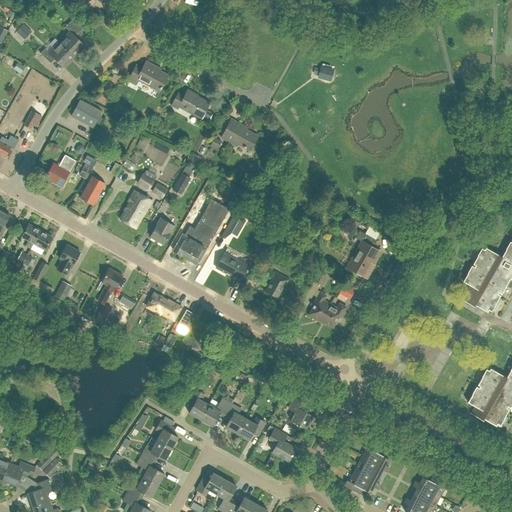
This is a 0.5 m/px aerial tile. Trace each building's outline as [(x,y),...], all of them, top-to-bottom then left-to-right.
[(69,31),(59,42),(74,56),(84,46),(75,37),(79,32),(69,22),(65,27),(69,31)] [(33,32),(25,25),(17,34),(24,41),(33,32)] [(63,68),(74,56),(59,42),(49,53),(44,49),(40,53),(50,63),(54,59),(63,68)] [(157,67),(145,61),(142,68),(136,65),(127,81),(135,85),(138,80),(159,91),(168,75),(156,69),(157,67)] [(25,68),(18,64),(13,72),(21,76),(25,68)] [(334,70),(321,66),(318,78),(331,82),(334,70)] [(193,93),(187,90),(184,96),(178,93),(171,105),(178,108),(179,107),(201,119),(209,103),(193,94),(193,93)] [(101,111),(80,100),(71,116),(92,127),(101,111)] [(130,110),(116,103),(112,111),(126,118),(130,110)] [(37,108),(33,105),(30,110),(32,111),(24,125),(30,129),(32,125),(36,127),(42,116),(35,112),(37,108)] [(234,106),(231,115),(237,117),(240,108),(234,106)] [(243,125),(231,119),(221,137),(237,146),(238,144),(250,151),(258,136),(242,127),(243,125)] [(62,134),(60,145),(71,147),(73,136),(62,134)] [(18,140),(10,135),(7,140),(2,137),(0,139),(0,153),(2,155),(3,154),(6,156),(11,147),(13,148),(18,140)] [(75,161),(65,155),(58,166),(53,163),(45,177),(61,186),(69,172),(75,161)] [(95,161),(86,156),(83,161),(86,163),(79,175),(85,178),(95,161)] [(113,174),(120,176),(124,166),(117,164),(113,174)] [(156,177),(145,170),(137,182),(148,189),(156,177)] [(172,190),(181,196),(191,179),(181,174),(172,190)] [(105,184),(92,176),(80,197),(93,205),(105,184)] [(166,190),(156,184),(152,191),(162,197),(166,190)] [(153,200),(135,190),(128,201),(130,202),(120,219),(135,228),(144,214),(145,214),(153,200)] [(242,196),(234,192),(225,207),(212,200),(194,229),(189,226),(184,235),(182,234),(172,250),(197,264),(224,218),(228,221),(233,212),(232,212),(242,196)] [(196,221),(206,202),(199,199),(190,218),(196,221)] [(9,215),(0,210),(0,238),(7,225),(4,224),(9,215)] [(149,236),(163,245),(175,225),(161,217),(149,236)] [(32,243),(33,243),(40,230),(28,224),(21,237),(28,241),(25,245),(30,248),(32,243)] [(40,230),(33,243),(44,250),(52,236),(40,230)] [(376,240),(359,230),(355,238),(362,242),(347,267),(363,277),(378,251),(372,247),(376,240)] [(511,237),(501,257),(493,252),(483,246),(463,281),(467,284),(469,285),(461,299),(474,306),(475,305),(489,313),(509,279),(511,280),(511,320),(511,322),(511,321),(511,366),(506,377),(497,372),(487,367),(467,402),(474,406),(470,413),(482,420),(483,418),(498,427),(511,402),(511,237)] [(80,252),(66,245),(59,259),(63,261),(59,270),(66,274),(69,267),(71,268),(80,252)] [(9,253),(3,250),(0,255),(0,263),(2,265),(9,253)] [(17,261),(22,263),(26,255),(21,252),(17,261)] [(239,262),(223,253),(216,267),(223,272),(224,271),(240,280),(249,264),(241,259),(239,262)] [(32,258),(26,255),(22,263),(23,263),(21,266),(27,268),(32,258)] [(48,265),(42,262),(29,283),(35,287),(48,265)] [(122,276),(109,268),(101,282),(106,285),(97,301),(103,305),(96,318),(103,322),(110,309),(104,305),(112,291),(113,292),(122,276)] [(289,279),(274,271),(271,278),(272,278),(265,291),(277,297),(284,285),(285,286),(289,279)] [(71,286),(62,281),(55,295),(63,300),(71,286)] [(354,290),(344,284),(339,293),(349,299),(354,290)] [(319,321),(329,303),(324,300),(326,296),(319,292),(313,302),(315,303),(308,315),(319,321)] [(142,313),(156,320),(159,314),(160,313),(174,321),(182,307),(167,299),(166,300),(154,293),(142,313)] [(337,307),(329,303),(319,321),(324,324),(325,323),(332,327),(338,317),(340,318),(346,307),(339,303),(337,307)] [(197,316),(186,310),(181,320),(192,326),(183,340),(197,348),(205,333),(200,330),(203,325),(195,321),(197,316)] [(188,413),(200,419),(208,404),(201,400),(204,395),(194,389),(187,403),(192,406),(188,413)] [(309,405),(294,397),(288,407),(295,411),(290,420),(306,429),(313,416),(305,411),(309,405)] [(208,404),(200,419),(212,426),(218,414),(224,417),(231,403),(222,398),(216,408),(208,404)] [(241,409),(231,403),(224,417),(229,420),(225,427),(237,433),(245,418),(238,414),(241,409)] [(253,422),(245,418),(237,433),(248,440),(252,433),(258,436),(265,422),(256,417),(253,422)] [(156,440),(171,448),(178,437),(171,433),(174,427),(161,420),(155,430),(161,432),(156,440)] [(138,422),(135,427),(141,430),(144,425),(138,422)] [(33,429),(27,426),(25,433),(31,436),(33,429)] [(286,435),(270,426),(266,432),(270,435),(269,438),(277,442),(272,451),(288,461),(295,448),(283,441),(286,435)] [(142,454),(155,461),(158,456),(165,460),(171,448),(156,440),(152,448),(147,445),(142,454)] [(383,450),(367,441),(364,446),(367,448),(349,481),(346,480),(344,485),(360,494),(363,489),(370,493),(373,487),(376,488),(379,483),(375,481),(382,469),(385,472),(388,466),(385,465),(388,458),(381,455),(383,450)] [(59,452),(54,447),(36,465),(42,470),(59,452)] [(0,478),(3,480),(9,464),(1,460),(3,455),(0,454),(0,478)] [(147,469),(142,477),(157,485),(164,474),(152,467),(155,461),(142,454),(136,463),(147,469)] [(63,466),(55,458),(42,471),(49,477),(57,469),(58,471),(63,466)] [(126,459),(124,464),(131,467),(133,462),(126,459)] [(9,464),(3,480),(17,485),(21,475),(27,477),(31,466),(20,462),(18,467),(9,464)] [(208,490),(216,494),(224,479),(213,472),(209,479),(203,476),(196,490),(205,495),(208,490)] [(449,484),(432,476),(430,480),(422,477),(419,483),(416,481),(413,486),(417,488),(411,500),(407,498),(404,503),(408,505),(404,511),(406,511),(430,511),(443,488),(446,490),(449,484)] [(128,491),(141,498),(144,493),(151,497),(157,485),(142,477),(138,485),(133,482),(128,491)] [(27,492),(32,507),(49,501),(46,493),(51,491),(47,479),(36,483),(38,489),(27,492)] [(236,485),(224,479),(216,494),(224,498),(218,509),(223,511),(228,511),(235,501),(229,498),(236,485)] [(141,498),(128,491),(122,500),(133,506),(129,511),(149,511),(150,510),(138,503),(141,498)] [(250,511),(255,503),(244,497),(240,504),(235,501),(228,511),(250,511)] [(49,501),(32,507),(33,511),(58,511),(57,508),(52,510),(49,501)] [(265,511),(267,510),(255,503),(250,511),(265,511)]
